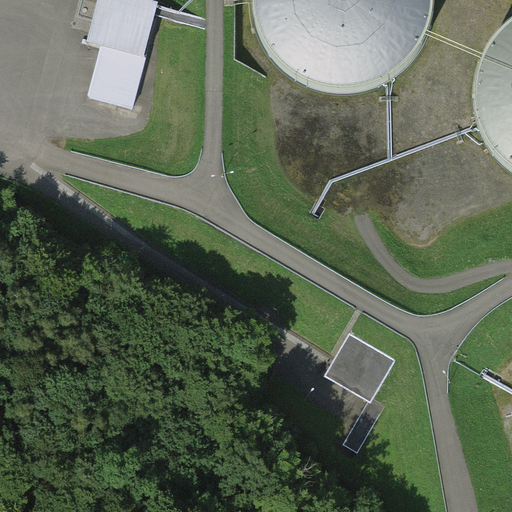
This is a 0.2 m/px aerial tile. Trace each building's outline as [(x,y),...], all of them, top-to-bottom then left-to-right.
[(436,0),(253,0),(253,2),(256,31),(269,57),(288,79),(314,93),(343,98),(374,94),(402,79),(423,56),(435,27),(436,0)] [(94,94),(132,105),(157,26),(96,7),(85,42),(108,49),(94,94)] [(511,30),(492,48),(477,73),(471,101),(474,131),(486,157),(506,179),(511,182),(511,30)] [(397,362),(352,337),(330,375),(375,400),(397,362)] [(372,400),(348,441),(360,448),(384,407),(372,400)]
